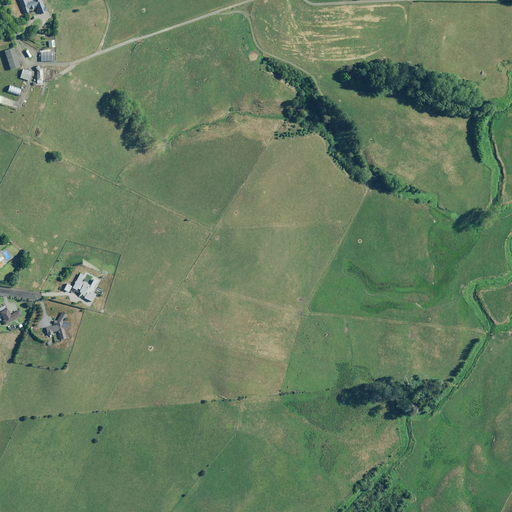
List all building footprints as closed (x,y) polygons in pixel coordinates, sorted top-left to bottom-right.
[(15,0),(22,14),(28,11),(26,8),(28,7),(28,9),(32,8),(32,6),(34,5),(38,15),(45,12),(39,0),(15,0)] [(12,47),(2,50),(8,70),(18,67),(12,47)] [(29,71),(20,69),(17,78),(26,80),(29,71)] [(18,89),(7,85),(4,92),(16,96),(18,89)] [(0,267),(3,265),(2,264),(12,257),(6,247),(0,250),(0,267)] [(65,283),(61,290),(72,295),(74,292),(77,294),(82,297),(82,298),(92,303),(96,294),(93,293),(99,281),(93,278),(90,284),(82,280),(85,275),(79,272),(75,280),(74,279),(73,282),(71,286),(65,283)] [(0,313),(3,319),(2,320),(4,325),(22,315),(19,309),(9,314),(6,308),(0,311),(0,313)] [(62,323),(66,315),(61,312),(56,320),(53,320),(53,323),(55,324),(56,325),(43,328),(45,337),(47,336),(47,337),(51,336),(51,335),(53,334),(52,332),(57,331),(59,339),(66,338),(64,329),(69,328),(68,321),(62,323)]
